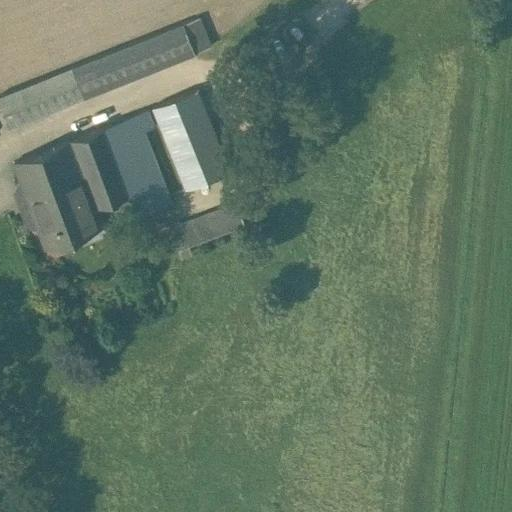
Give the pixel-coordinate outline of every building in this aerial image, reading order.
[(198,15),(183,21),(195,51),(210,45),(198,15)] [(183,21),(72,66),(84,96),(195,51),(183,21)] [(72,66),(0,94),(0,102),(9,126),(84,96),(72,66)] [(198,87),(153,105),(186,187),(231,169),(198,87)] [(150,111),(108,127),(132,193),(140,214),(172,201),(145,130),(155,126),(150,111)] [(108,127),(71,141),(87,185),(95,207),(96,206),(132,193),(108,127)] [(71,141),(14,162),(30,206),(87,185),(71,141)] [(87,185),(30,206),(46,248),(86,232),(88,238),(105,231),(96,206),(95,207),(87,185)] [(207,212),(193,217),(197,228),(184,233),(189,245),(215,235),(207,212)]
